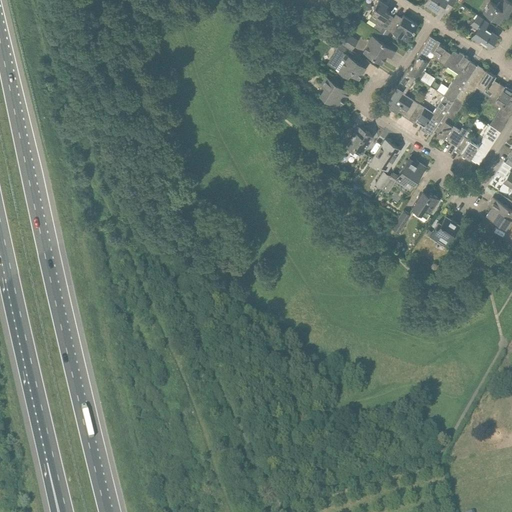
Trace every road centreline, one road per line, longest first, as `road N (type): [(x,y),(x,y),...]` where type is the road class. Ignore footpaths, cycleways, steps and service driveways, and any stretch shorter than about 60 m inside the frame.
road 1 (motorway): [(105,511),(0,40)]
road 2 (residential): [(511,118),(497,140),(495,163),(467,196),(440,174),(435,147),(371,109),(428,18)]
road 3 (motorway): [(0,219),(53,461)]
